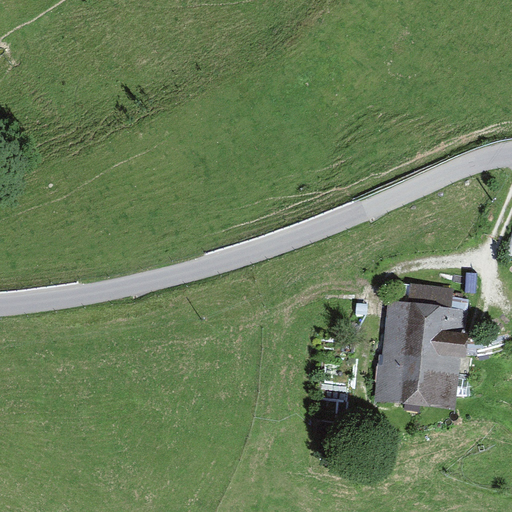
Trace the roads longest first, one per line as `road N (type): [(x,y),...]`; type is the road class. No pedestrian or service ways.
road 1 (unclassified): [(511,151),(245,254),(102,291),(0,304)]
road 2 (track): [(511,203),(484,253),(402,265),(380,282),(367,314),(360,400)]
